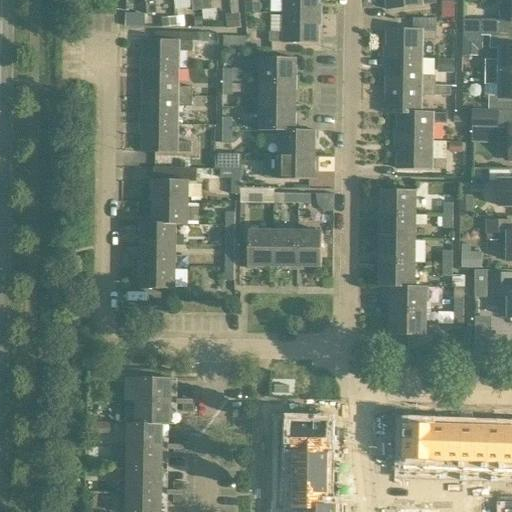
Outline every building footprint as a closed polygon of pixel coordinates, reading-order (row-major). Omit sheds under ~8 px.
[(157,14),(156,1),(164,0),(144,0),(144,2),(146,2),(147,14),(157,14)] [(191,0),(193,11),(201,10),(200,0),(191,0)] [(237,0),(200,0),(201,10),(211,9),(210,0),(229,0),(230,14),(238,13),(237,0)] [(282,0),(282,15),(318,15),(318,0),(282,0)] [(435,0),(385,0),(386,10),(436,4),(435,0)] [(511,8),(499,9),(499,20),(482,20),(481,35),(490,36),(511,36),(511,8)] [(127,25),(146,24),(145,12),(127,13),(127,25)] [(269,42),(282,42),(282,43),(318,44),(318,15),(282,15),(282,16),(271,16),(271,33),(270,32),(269,42)] [(413,19),(412,30),(436,31),(436,19),(413,19)] [(436,31),(412,30),(386,30),(386,58),(422,59),(422,41),(436,41),(436,31)] [(511,36),(490,36),(490,49),(498,49),(498,73),(511,72),(511,36)] [(223,51),(245,51),(245,37),(223,37),(223,51)] [(192,41),(179,41),(143,40),(142,69),(178,70),(179,51),(192,51),(192,41)] [(260,58),(260,83),(295,84),(296,59),(260,58)] [(421,77),(422,59),(386,58),(385,86),(435,86),(435,77),(421,77)] [(455,77),(454,58),(436,58),(436,78),(455,77)] [(178,87),(178,70),(142,69),(142,97),(191,98),(192,88),(178,87)] [(223,82),(232,83),(233,70),(223,70),(223,82)] [(511,72),(498,73),(497,99),(511,98),(511,72)] [(232,95),(232,83),(223,82),(223,95),(232,95)] [(260,83),(259,99),(252,99),(252,107),(295,107),(295,84),(260,83)] [(456,86),(435,86),(385,86),(385,114),(397,114),(397,113),(421,114),(421,113),(421,96),(456,97),(456,86)] [(177,125),(178,106),(191,107),(191,98),(142,97),(141,125),(177,125)] [(252,107),(259,107),(259,131),(314,132),(314,131),(294,131),(295,107),(252,107)] [(497,110),(472,110),(472,129),(497,130),(497,110)] [(432,142),(433,124),(446,124),(446,113),(421,113),(421,114),(397,113),(397,114),(396,141),(432,142)] [(222,130),(232,131),(232,118),(222,118),(222,130)] [(177,154),(177,152),(191,153),(191,127),(177,127),(177,125),(141,125),(140,153),(177,154)] [(231,145),(232,131),(222,130),(222,144),(231,145)] [(279,132),(279,155),(314,156),(314,132),(259,131),(259,132),(279,132)] [(446,160),(432,160),(432,142),(396,141),(396,169),(445,170),(446,160)] [(240,155),(215,155),(215,170),(220,170),(240,170),(240,155)] [(314,181),(314,156),(279,155),(278,180),(314,181)] [(194,169),(182,169),(153,168),(152,202),(187,202),(188,182),(196,182),(196,169),(194,169)] [(499,181),(499,187),(495,187),(495,201),(499,201),(499,207),(511,206),(511,180),(511,181),(511,170),(489,170),(488,181),(499,181)] [(249,203),(273,204),(274,188),(249,187),(249,203)] [(380,191),(379,215),(415,216),(415,191),(380,191)] [(339,194),(314,193),(314,208),(339,208),(339,194)] [(297,204),(297,194),(284,194),(285,204),(297,204)] [(297,194),(297,204),(310,204),(310,194),(297,194)] [(461,196),(460,214),(474,214),(474,196),(461,196)] [(140,223),(140,224),(187,224),(187,202),(152,202),(152,223),(140,223)] [(443,203),(443,216),(453,216),(453,203),(443,203)] [(224,212),(224,226),(235,226),(235,212),(224,212)] [(426,216),(415,216),(379,215),(379,239),(415,240),(415,226),(426,226),(426,216)] [(443,216),(442,229),(452,230),(453,216),(443,216)] [(511,232),(511,221),(485,221),(485,234),(487,234),(487,241),(501,241),(501,250),(507,250),(507,262),(511,261),(511,232)] [(183,236),(175,236),(175,225),(187,226),(187,224),(140,224),(140,245),(175,246),(183,246),(183,236)] [(224,226),(224,238),(224,247),(235,247),(235,226),(224,226)] [(247,267),(272,267),(272,231),(248,231),(247,267)] [(296,232),(272,231),(272,267),(296,267),(296,232)] [(321,232),(296,232),(296,267),(321,268),(321,232)] [(414,264),(415,240),(379,239),(379,263),(414,264)] [(174,268),(175,246),(140,245),(139,268),(174,268)] [(461,245),(461,269),(482,268),(481,253),(470,253),(470,245),(461,245)] [(234,269),(235,247),(224,247),(224,269),(234,269)] [(442,251),(442,264),(452,264),(452,251),(442,251)] [(414,287),(414,264),(379,263),(378,287),(426,288),(426,287),(414,287)] [(442,264),(442,277),(452,277),(452,264),(442,264)] [(174,290),(174,268),(139,268),(139,290),(174,290)] [(234,282),(234,269),(224,269),(224,282),(234,282)] [(475,298),(507,298),(507,318),(511,317),(511,271),(475,271),(475,298)] [(425,312),(426,288),(378,287),(378,288),(390,288),(390,312),(425,312)] [(454,313),(463,313),(464,288),(454,288),(454,313)] [(425,322),(425,312),(390,312),(389,336),(425,337),(425,322)] [(463,313),(454,313),(454,325),(463,326),(463,313)] [(136,378),(135,402),(170,402),(171,370),(121,370),(121,378),(136,378)] [(182,401),(193,401),(194,392),(182,392),(182,401)] [(170,425),(170,402),(135,402),(135,423),(127,423),(127,424),(170,425)] [(182,404),(182,413),(193,413),(193,404),(182,404)] [(280,423),(280,452),(326,453),(326,424),(280,423)] [(170,426),(170,425),(127,424),(127,447),(161,447),(162,426),(170,426)] [(262,424),(262,436),(271,436),(271,424),(262,424)] [(404,425),(403,472),(432,473),(433,426),(404,425)] [(433,426),(432,473),(459,474),(461,427),(433,426)] [(461,427),(459,474),(487,475),(488,428),(461,427)] [(511,429),(488,428),(487,475),(511,475),(511,429)] [(173,446),(185,446),(185,438),(173,437),(173,446)] [(262,441),(262,452),(271,452),(271,441),(262,441)] [(127,447),(126,471),(161,471),(161,447),(127,447)] [(173,449),(173,458),(185,458),(185,450),(173,449)] [(262,452),(262,463),(271,463),(271,452),(262,452)] [(280,454),(279,480),(326,480),(326,453),(280,452),(280,454)] [(262,468),(262,479),(271,480),(271,468),(262,468)] [(126,471),(126,492),(161,493),(161,471),(126,471)] [(262,479),(262,491),(271,491),(271,480),(262,479)] [(279,480),(279,508),(288,508),(288,507),(325,508),(325,506),(326,480),(279,480)] [(172,491),(184,492),(184,483),(173,483),(172,491)] [(401,490),(401,499),(412,499),(413,491),(401,490)] [(419,491),(419,499),(431,499),(431,491),(419,491)] [(431,491),(431,499),(442,499),(442,491),(431,491)] [(447,491),(447,499),(458,500),(459,491),(447,491)] [(459,491),(458,500),(470,500),(470,491),(459,491)] [(475,491),(475,500),(486,500),(486,491),(475,491)] [(486,491),(486,500),(497,500),(498,491),(486,491)] [(511,491),(502,491),(502,500),(511,500),(511,491)] [(160,511),(161,493),(126,492),(125,511),(160,511)] [(172,495),(172,504),(184,504),(184,495),(172,495)] [(262,496),(262,507),(271,507),(271,496),(262,496)]
